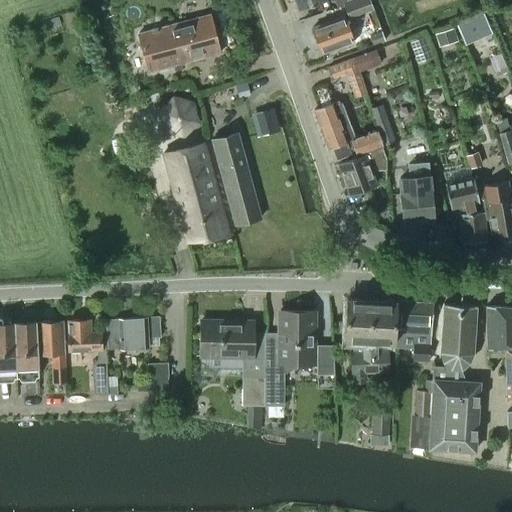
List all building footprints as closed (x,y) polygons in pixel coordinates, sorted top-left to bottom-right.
[(294,0),(298,9),(323,0),(294,0)] [(348,18),(373,9),(369,0),(351,0),(345,2),(343,3),(348,18)] [(137,33),(147,72),(220,53),(210,14),(137,33)] [(491,33),(483,14),(457,25),(465,44),(491,33)] [(321,53),(354,41),(345,15),(312,27),(321,53)] [(457,41),(453,28),(435,34),(439,47),(457,41)] [(385,40),(381,30),(369,35),(373,45),(385,40)] [(423,36),(409,41),(414,54),(428,49),(423,36)] [(359,72),(381,64),(376,50),(355,58),(359,72)] [(355,97),(367,93),(359,72),(355,58),(328,67),(332,77),(347,72),(355,97)] [(200,122),(194,100),(173,94),(157,110),(163,132),(184,138),(200,122)] [(95,97),(66,105),(67,107),(56,110),(64,144),(76,142),(77,146),(106,139),(95,97)] [(337,101),(320,108),(314,110),(328,148),(331,147),(336,160),(351,155),(352,158),(365,153),(382,146),(383,146),(384,145),(379,129),(355,138),(347,116),(346,116),(341,102),(337,101)] [(379,129),(384,145),(395,142),(385,113),(375,117),(379,129)] [(509,129),(508,123),(497,126),(507,166),(511,164),(511,128),(511,129),(509,129)] [(261,217),(237,132),(211,139),(234,225),(261,217)] [(229,235),(204,142),(163,153),(187,242),(229,235)] [(376,184),(372,172),(378,169),(385,169),(385,170),(386,170),(387,157),(382,146),(365,153),(365,154),(357,157),(356,157),(338,164),(349,194),(376,184)] [(409,190),(400,191),(403,219),(433,216),(428,165),(407,167),(409,190)] [(479,203),(473,175),(445,182),(451,209),(458,208),(459,214),(458,214),(461,242),(486,240),(484,212),(476,213),(474,204),(479,203)] [(507,179),(477,185),(480,199),(481,198),(485,219),(487,219),(490,236),(504,233),(506,235),(511,234),(511,194),(510,195),(507,179)] [(345,337),(344,342),(352,342),(374,343),(376,300),(367,299),(359,299),(347,298),(345,337)] [(376,300),(374,343),(377,343),(377,350),(389,349),(389,350),(394,351),(394,347),(395,347),(398,300),(397,300),(396,301),(376,300)] [(398,300),(395,347),(412,348),(412,360),(429,361),(431,337),(433,302),(398,300)] [(463,367),(469,362),(472,353),(476,304),(445,302),(442,330),(440,351),(443,361),(448,366),(432,365),(431,381),(434,382),(432,416),(431,435),(430,446),(476,449),(481,381),(461,379),(462,367),(463,367)] [(487,349),(487,356),(504,356),(504,348),(511,348),(511,307),(486,306),(487,349)] [(264,382),(264,405),(284,405),(284,382),(284,377),(285,376),(287,376),(288,376),(289,375),(291,375),(292,374),(293,373),(294,372),(295,371),(295,370),(296,368),(296,367),(297,366),(297,364),(314,365),(314,337),(314,314),(279,313),(279,337),(279,338),(267,338),(267,382),(264,382)] [(105,319),(107,348),(119,348),(119,349),(148,347),(148,337),(160,337),(159,316),(105,319)] [(67,320),(69,351),(101,350),(100,331),(90,332),(89,319),(67,320)] [(63,353),(61,321),(36,322),(37,354),(51,353),(52,384),(64,384),(63,353)] [(203,337),(202,358),(242,358),(241,405),(247,405),(247,428),(257,428),(257,405),(264,405),(264,382),(267,382),(267,338),(250,338),(250,337),(250,321),(203,321),(203,337)] [(14,337),(16,369),(38,368),(35,322),(13,323),(14,337)] [(0,370),(16,369),(14,337),(13,323),(0,323),(0,370)] [(352,351),(349,351),(351,374),(352,383),(366,382),(366,373),(389,373),(389,350),(389,349),(377,350),(377,343),(374,343),(352,342),(352,351)] [(334,373),(332,345),(317,345),(317,373),(334,373)] [(90,394),(105,394),(105,354),(96,354),(96,362),(90,367),(90,394)] [(429,416),(430,391),(416,391),(415,415),(429,416)] [(392,402),(371,402),(370,434),(369,434),(369,445),(388,445),(388,434),(390,407),(392,407),(392,402)]
